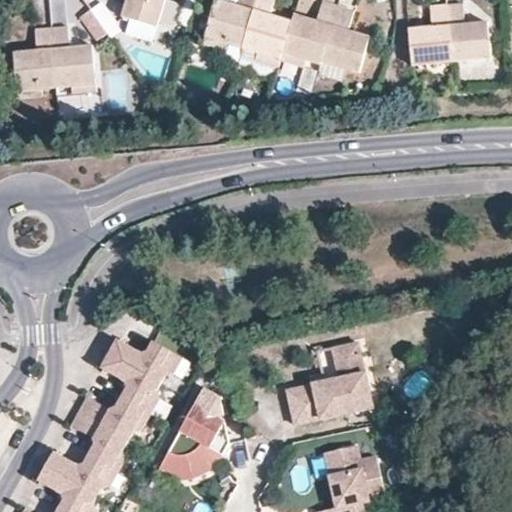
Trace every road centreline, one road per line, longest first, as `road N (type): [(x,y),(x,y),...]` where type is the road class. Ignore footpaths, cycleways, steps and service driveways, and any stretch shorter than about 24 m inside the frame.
road 1 (tertiary): [(511,134),(295,147),(169,165),(102,196),(63,201)]
road 2 (tertiary): [(74,244),(133,209),(242,178),(511,155)]
road 3 (residential): [(0,500),(56,389),(57,266)]
road 4 (residential): [(15,270),(30,333),(24,363),(0,396)]
